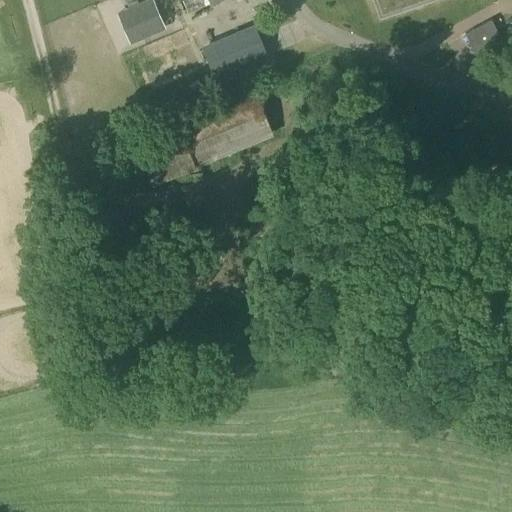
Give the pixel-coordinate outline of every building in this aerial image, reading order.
[(151,0),(148,0),(133,7),(146,36),(164,28),(151,0)] [(511,0),(370,0),(376,15),(422,0),(511,0)] [(204,53),(215,80),(268,58),(256,31),(204,53)] [(135,140),(151,183),(273,135),(256,93),(135,140)] [(189,286),(215,254),(164,214),(139,246),(189,286)]
